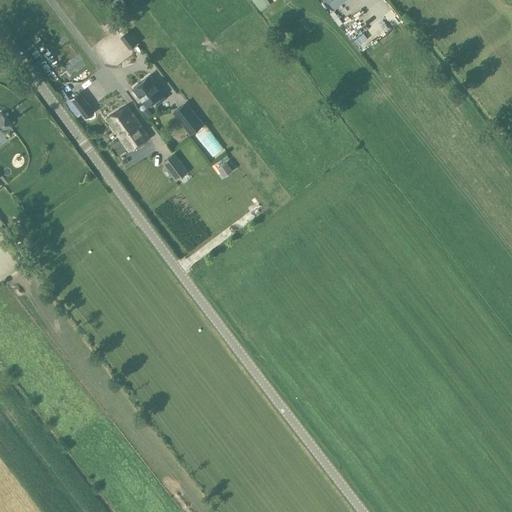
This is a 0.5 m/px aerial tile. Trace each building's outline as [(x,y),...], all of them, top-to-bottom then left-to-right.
[(133,3),(131,0),(112,0),(112,1),(119,12),(133,3)] [(332,9),(328,12),(335,22),(340,19),(332,9)] [(121,37),(130,50),(138,44),(128,31),(121,37)] [(157,87),(149,76),(133,88),(134,90),(133,91),(133,93),(135,95),(137,96),(138,95),(147,107),(165,93),(159,85),(157,87)] [(57,89),(61,95),(66,92),(62,86),(57,89)] [(103,98),(110,92),(106,87),(99,93),(103,98)] [(80,93),(71,100),(85,119),(94,112),(80,93)] [(173,112),(190,135),(204,125),(186,102),(173,112)] [(129,125),(137,120),(128,106),(107,118),(120,138),(132,130),(129,125)] [(144,114),(148,118),(153,114),(149,110),(144,114)] [(0,134),(10,126),(1,114),(0,114),(0,134)] [(150,137),(137,120),(129,125),(132,130),(120,138),(129,151),(150,137)] [(163,162),(176,180),(188,172),(174,153),(163,162)] [(121,161),(124,167),(133,163),(130,156),(121,161)] [(201,165),(194,170),(201,179),(208,174),(201,165)]
